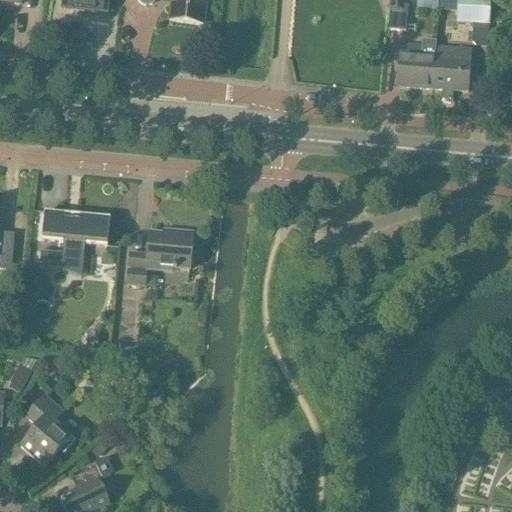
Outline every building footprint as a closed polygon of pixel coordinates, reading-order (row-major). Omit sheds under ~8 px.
[(62,0),(61,9),(95,14),(96,0),(62,0)] [(137,0),(138,1),(140,4),(143,6),(146,7),(146,5),(152,6),(155,3),(156,1),(156,0),(172,0),(170,23),(203,27),(206,0),(137,0)] [(392,0),(391,8),(404,9),(405,0),(392,0)] [(474,0),(457,0),(457,25),(457,24),(490,26),(491,1),(474,0)] [(436,92),(439,61),(437,61),(437,49),(436,49),(435,61),(424,60),(424,48),(401,46),(398,90),(434,92),(436,92)] [(436,92),(445,92),(444,100),(453,100),(453,93),(469,94),(472,52),(449,50),(449,62),(439,61),(436,92)] [(0,270),(11,272),(14,235),(0,233),(0,216),(1,210),(0,209),(0,270)] [(45,214),(42,242),(64,244),(63,255),(41,252),(41,253),(44,254),(44,264),(62,266),(62,272),(82,279),(85,246),(107,248),(110,220),(79,217),(79,222),(66,221),(66,216),(45,214)] [(129,255),(126,286),(145,288),(147,267),(173,270),(172,271),(177,271),(177,270),(189,271),(190,268),(192,264),(190,260),(193,235),(175,234),(175,238),(150,235),(147,261),(143,260),(143,257),(129,255)] [(23,343),(30,352),(41,344),(34,335),(23,343)] [(62,368),(63,356),(46,355),(45,366),(62,368)] [(21,395),(32,373),(20,366),(8,388),(21,395)] [(38,428),(20,448),(45,469),(59,451),(64,456),(75,443),(54,425),(64,414),(44,397),(26,418),(38,428)] [(76,490),(59,499),(65,511),(95,511),(109,506),(102,490),(107,488),(103,479),(110,476),(110,475),(111,474),(111,473),(112,472),(112,470),(106,458),(99,462),(97,467),(71,480),(76,490)]
